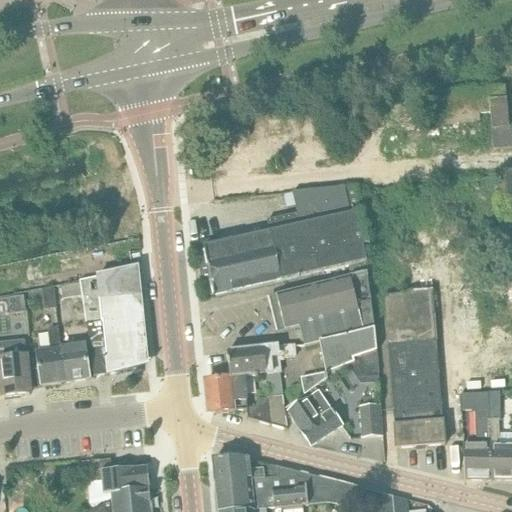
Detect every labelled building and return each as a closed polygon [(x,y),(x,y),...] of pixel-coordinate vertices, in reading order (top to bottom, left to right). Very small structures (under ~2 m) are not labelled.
[(511,82),(431,103),(434,135),(407,138),(411,178),(415,219),(426,322),(497,315),(497,308),(509,307),(510,314),(511,313),(511,82)] [(257,182),(200,188),(205,241),(223,239),(224,248),(216,248),(225,340),(254,338),(254,341),(294,337),(284,241),(262,244),(261,235),(415,219),(411,178),(258,194),(257,182)] [(102,277),(79,282),(82,299),(87,330),(91,357),(93,377),(108,375),(140,367),(146,357),(137,269),(101,273),(102,277)] [(82,299),(79,282),(62,287),(65,302),(82,299)] [(45,311),(55,310),(53,288),(25,294),(26,300),(43,298),(45,311)] [(10,314),(26,312),(24,296),(8,298),(10,314)] [(327,375),(301,380),(305,397),(329,381),(328,376),(354,366),(353,362),(359,360),(376,354),(375,330),(321,343),(327,375)] [(63,340),(65,348),(60,349),(65,384),(90,380),(83,337),(63,340)] [(3,398),(30,395),(24,338),(0,340),(0,367),(1,372),(0,372),(0,382),(2,382),(3,398)] [(32,370),(34,389),(65,384),(60,349),(65,348),(63,340),(63,338),(54,339),(55,344),(36,347),(36,353),(39,368),(32,370)] [(230,380),(245,379),(281,375),(280,360),(295,358),(294,347),(277,348),(227,353),(230,380)] [(376,354),(359,360),(368,373),(378,373),(376,354)] [(245,379),(230,380),(205,382),(208,410),(213,414),(246,411),(248,420),(271,426),(269,400),(258,401),(256,409),(248,409),(245,379)] [(301,404),(287,413),(292,420),(293,420),(311,447),(342,427),(332,412),(319,392),(301,404)] [(500,392),(487,393),(489,418),(487,419),(489,446),(492,481),(511,481),(511,446),(500,446),(500,392)] [(489,418),(487,393),(461,395),(463,411),(476,410),(478,434),(476,434),(477,446),(463,446),(466,481),(492,481),(489,446),(487,419),(489,418)] [(283,398),(269,400),(271,426),(287,431),(286,421),(283,398)] [(384,440),(382,412),(362,414),(364,442),(384,440)] [(251,482),(265,480),(264,470),(251,472),(249,461),(238,458),(213,461),(215,483),(251,480),(251,482)] [(111,494),(150,490),(147,468),(112,471),(110,460),(90,462),(92,482),(102,481),(103,494),(111,494)] [(277,474),(276,468),(269,466),(270,475),(277,474)] [(359,508),(360,489),(276,468),(277,474),(270,475),(270,476),(272,476),(272,479),(265,480),(251,482),(251,480),(215,483),(218,511),(258,511),(266,511),(327,505),(359,508)] [(361,511),(393,511),(392,497),(360,489),(359,508),(361,509),(361,511)] [(111,494),(112,507),(99,511),(151,511),(150,490),(111,494)]
